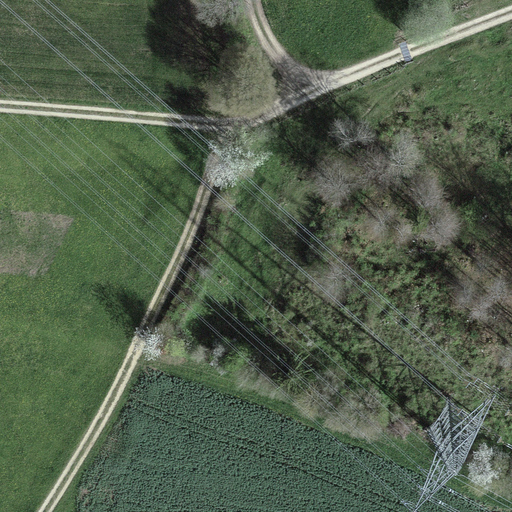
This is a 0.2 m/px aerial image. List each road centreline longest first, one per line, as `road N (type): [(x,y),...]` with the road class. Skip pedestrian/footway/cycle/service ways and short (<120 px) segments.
road 1 (track): [(0,110),(227,127),(511,13)]
road 2 (track): [(227,127),(195,218),(108,406),(45,511)]
